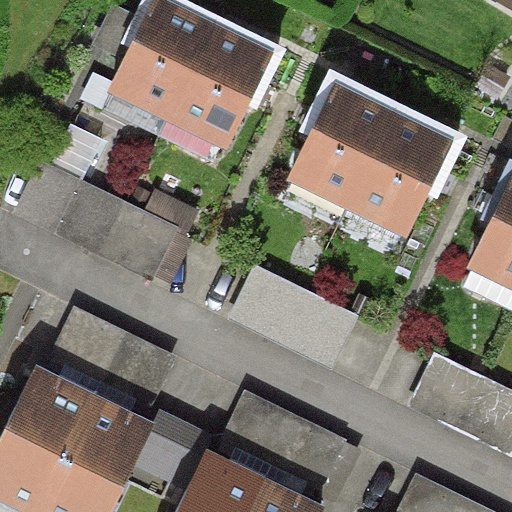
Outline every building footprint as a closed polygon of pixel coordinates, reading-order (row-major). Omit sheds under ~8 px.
[(112,93),(166,121),(215,22),(169,0),(152,0),(144,18),(124,59),(113,81),(108,91),(109,92),(112,93)] [(511,0),(497,0),(511,8),(511,0)] [(144,18),(113,3),(93,44),(124,59),(144,18)] [(215,22),(166,121),(222,147),(226,149),(274,52),(215,22)] [(108,91),(113,81),(93,71),(80,98),(101,108),(109,92),(108,91)] [(292,183),(346,209),(394,111),(335,82),(287,180),(292,183)] [(166,121),(112,93),(105,108),(159,136),(166,121)] [(394,111),(346,209),(400,234),(406,238),(454,140),(394,111)] [(166,121),(159,136),(215,162),(222,147),(166,121)] [(103,139),(70,123),(50,164),(80,180),(83,181),(103,139)] [(471,270),(511,289),(511,175),(467,267),(471,270)] [(83,181),(80,180),(55,232),(104,256),(129,203),(83,181)] [(284,199),(338,225),(346,209),(292,183),(284,199)] [(155,189),(145,210),(178,226),(176,231),(186,236),(199,210),(155,189)] [(145,210),(129,203),(104,256),(153,279),(154,275),(176,231),(178,226),(145,210)] [(400,234),(346,209),(338,225),(392,250),(400,234)] [(192,239),(186,236),(176,231),(154,275),(171,283),(192,239)] [(307,290),(255,264),(229,316),(280,342),(307,290)] [(511,289),(471,270),(464,286),(511,309),(511,289)] [(360,317),(307,290),(280,342),(333,369),(360,317)] [(75,306),(44,369),(96,394),(127,331),(75,306)] [(178,356),(127,331),(96,394),(147,419),(178,356)] [(486,376),(435,351),(409,405),(459,429),(486,376)] [(0,444),(0,502),(19,511),(38,511),(96,394),(44,369),(38,366),(0,444)] [(511,453),(511,388),(486,376),(459,429),(511,455),(511,453)] [(296,414),(246,389),(215,453),(266,477),(296,414)] [(147,419),(96,394),(38,511),(112,511),(127,482),(156,423),(147,419)] [(213,433),(162,409),(156,423),(127,482),(178,505),(206,448),(213,433)] [(348,439),(296,414),(266,477),(317,502),(348,439)] [(249,511),(266,477),(215,453),(206,448),(178,505),(175,511),(249,511)] [(416,473),(397,511),(459,511),(466,497),(416,473)] [(317,502),(266,477),(249,511),(322,511),(326,506),(317,502)] [(497,511),(466,497),(459,511),(497,511)]
